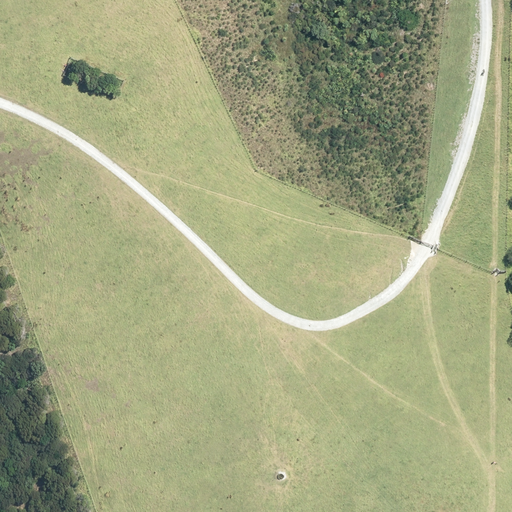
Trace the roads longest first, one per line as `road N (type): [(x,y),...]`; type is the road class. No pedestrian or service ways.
road 1 (track): [(0,103),(76,141),(180,271),(225,293),(301,301),(357,296),(393,282),(430,249)]
road 2 (track): [(486,55),(430,249)]
